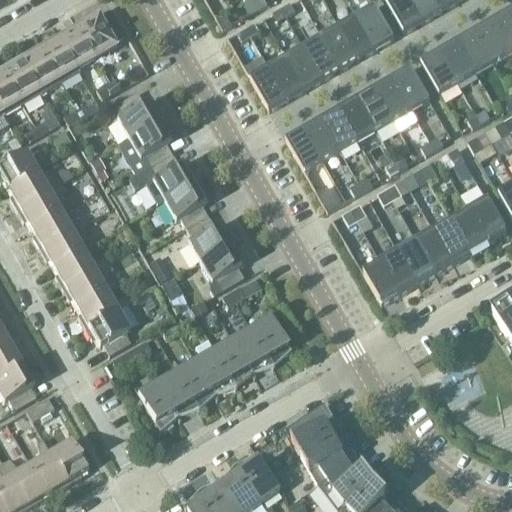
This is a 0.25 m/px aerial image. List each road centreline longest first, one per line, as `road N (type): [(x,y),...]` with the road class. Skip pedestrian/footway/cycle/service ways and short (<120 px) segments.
road 1 (tertiary): [(147,0),(361,366)]
road 2 (residential): [(139,490),(0,251)]
road 3 (residential): [(139,490),(361,366)]
road 4 (tertiary): [(361,366),(411,452),(463,492),(511,506)]
road 5 (residential): [(361,366),(511,274)]
